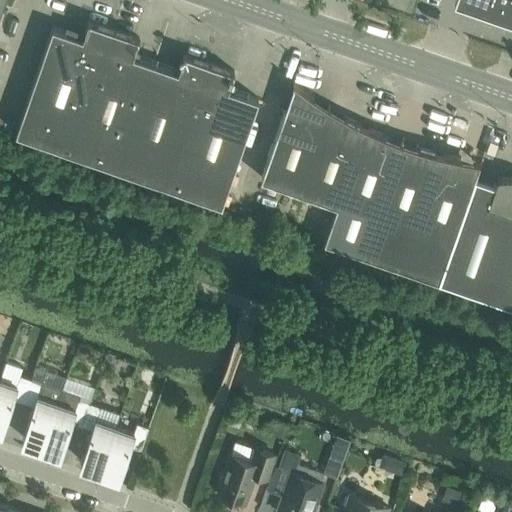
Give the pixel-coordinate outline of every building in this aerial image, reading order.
[(511,0),(455,0),(511,19),(511,0)] [(221,204),(258,98),(228,88),(234,71),(183,53),(177,70),(133,55),(139,38),(88,20),(82,37),(52,27),(16,133),(221,204)] [(475,175),(456,168),(459,159),(461,159),(461,158),(443,154),(443,155),(444,156),(443,159),(434,156),(435,153),(435,154),(436,152),(419,147),(418,149),(420,149),(418,155),(380,141),(382,137),(383,138),(384,136),(368,127),(368,129),(367,133),(358,130),(360,125),(361,124),(345,115),(344,117),(346,118),(343,128),(305,115),(311,96),(313,97),(314,96),(293,81),(292,82),(293,84),(261,177),(337,204),(325,240),(439,279),(474,176),(475,175)] [(486,296),(511,221),(511,176),(511,177),(507,177),(504,177),(501,177),(498,178),(496,183),(474,176),(439,279),(486,296)] [(511,304),(511,221),(486,296),(511,304)] [(80,345),(76,356),(82,359),(89,356),(91,348),(80,345)] [(0,378),(0,426),(2,427),(3,427),(13,397),(24,401),(31,379),(20,375),(17,384),(0,378)] [(42,383),(31,379),(24,401),(34,404),(23,437),(43,444),(63,389),(43,382),(42,383)] [(63,389),(43,444),(61,451),(72,420),(82,424),(90,403),(78,399),(80,395),(63,389)] [(102,468),(116,425),(121,413),(90,403),(82,424),(93,428),(81,461),(102,468)] [(231,411),(227,423),(234,425),(240,422),(243,415),(231,411)] [(116,425),(102,468),(120,474),(130,444),(141,448),(149,426),(137,422),(134,432),(116,425)] [(297,440),(289,437),(281,448),(287,450),(295,446),(297,440)] [(253,461),(230,453),(217,491),(245,501),(255,473),(267,477),(275,454),(257,448),(253,461)] [(324,472),(323,476),(335,480),(341,463),(329,459),(324,472)] [(283,494),(276,511),(312,511),(323,482),(321,481),(323,476),(324,472),(297,462),(293,471),(291,470),(286,485),(287,485),(284,494),(283,494)] [(447,486),(441,501),(455,506),(461,492),(447,486)] [(343,511),(386,511),(389,507),(350,493),(343,511)]
